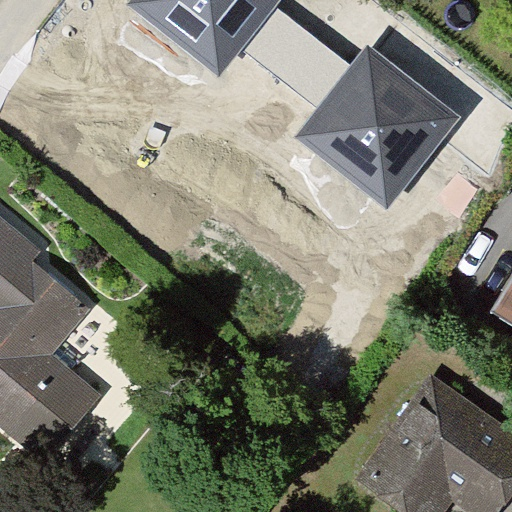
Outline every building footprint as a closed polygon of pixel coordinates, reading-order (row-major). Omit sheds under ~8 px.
[(284,0),(134,0),(128,8),(222,81),(284,0)] [(463,117),(370,45),(298,137),(391,209),(463,117)] [(135,319),(0,223),(0,429),(38,456),(135,319)] [(511,330),(511,262),(482,313),(511,330)] [(503,511),(511,499),(511,401),(434,353),(354,483),(401,511),(444,511),(450,503),(464,511),(503,511)]
